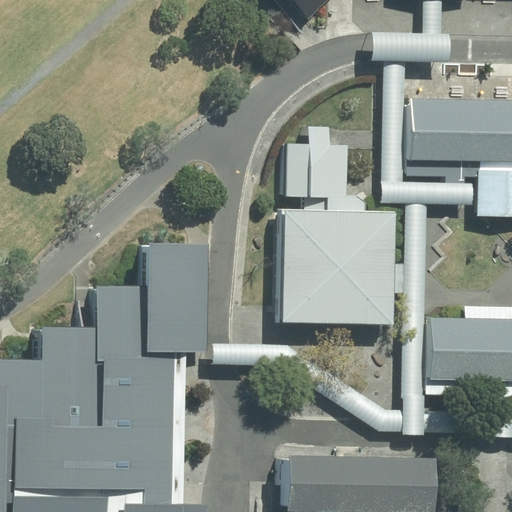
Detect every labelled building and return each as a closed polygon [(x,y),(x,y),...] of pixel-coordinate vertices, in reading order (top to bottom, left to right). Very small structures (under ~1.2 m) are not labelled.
[(260,0),(294,23),(319,0),(250,0),(252,1),(252,0),(260,0)] [(464,176),(511,177),(511,171),(500,171),(446,170),(390,170),(391,104),(391,65),(430,65),(430,1),(413,1),(412,38),(355,38),(355,65),(373,66),(371,184),(367,184),(366,210),(390,210),(388,411),(372,411),(277,348),(206,346),(206,350),(200,350),(200,369),(269,370),(369,435),(388,435),(388,440),(413,440),(413,436),(479,436),(478,441),(501,441),(502,400),(511,400),(511,385),(501,385),(451,384),(412,384),(414,323),(416,207),(457,208),(458,189),(453,189),(453,181),(464,182),(464,176)] [(447,105),(391,104),(390,170),(446,170),(447,105)] [(501,106),(447,105),(446,170),(500,171),(501,106)] [(511,106),(501,106),(500,171),(511,171),(511,106)] [(337,147),(276,144),(274,199),(311,200),(334,201),(337,147)] [(511,177),(464,176),(464,182),(463,221),(511,222),(511,177)] [(334,201),(311,200),(311,220),(331,244),(346,219),(357,219),(357,202),(334,201)] [(264,218),(264,272),(317,272),(331,272),(331,244),(311,220),(264,218)] [(346,219),(331,244),(331,272),(375,273),(376,220),(357,219),(346,219)] [(207,244),(147,243),(147,286),(148,350),(173,351),(200,350),(206,350),(206,346),(207,244)] [(317,272),(264,272),(263,329),(316,329),(317,272)] [(331,272),(317,272),(316,329),(374,330),(375,273),(331,272)] [(147,286),(97,286),(97,327),(97,357),(104,357),(148,357),(148,350),(147,286)] [(452,324),(451,384),(501,385),(502,325),(503,310),(452,309),(452,324)] [(452,324),(414,323),(412,384),(451,384),(452,324)] [(511,325),(502,325),(501,385),(511,385),(511,325)] [(97,327),(41,327),(41,361),(40,424),(103,425),(104,357),(97,357),(97,327)] [(173,351),(148,350),(148,357),(104,357),(103,425),(40,424),(6,423),(5,477),(4,511),(12,511),(13,498),(63,499),(104,500),(103,511),(123,511),(124,503),(141,504),(141,490),(129,490),(130,459),(131,412),(132,365),(173,366),(173,351)] [(41,361),(0,360),(0,386),(8,387),(6,423),(40,424),(41,361)] [(172,412),(173,366),(132,365),(131,412),(172,412)] [(511,400),(502,400),(501,441),(511,440),(511,400)] [(172,412),(131,412),(130,459),(173,460),(173,436),(172,412)] [(173,460),(130,459),(129,490),(141,490),(141,504),(173,504),(173,460)] [(333,511),(334,464),(263,462),(262,511),(333,511)] [(408,511),(409,465),(334,464),(333,511),(408,511)] [(62,511),(63,499),(13,498),(12,511),(62,511)] [(103,511),(104,500),(63,499),(62,511),(103,511)] [(141,504),(124,503),(123,511),(182,511),(183,504),(173,504),(141,504)]
